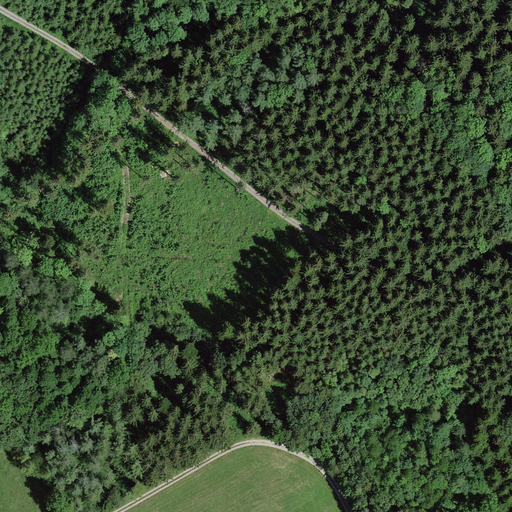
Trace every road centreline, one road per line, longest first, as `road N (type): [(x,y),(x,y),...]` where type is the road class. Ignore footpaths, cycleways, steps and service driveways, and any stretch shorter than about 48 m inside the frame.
road 1 (track): [(511,317),(369,264),(257,194),(0,8)]
road 2 (track): [(119,511),(239,445),(282,444),(332,477),(348,511)]
